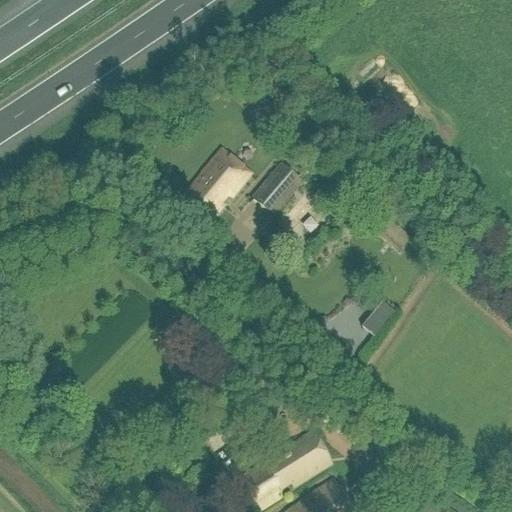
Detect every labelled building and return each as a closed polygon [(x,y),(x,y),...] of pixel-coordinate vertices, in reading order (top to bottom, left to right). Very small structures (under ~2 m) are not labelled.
[(221,152),(182,199),(211,222),(250,176),(221,152)] [(302,185),(280,166),(250,200),(272,220),(302,185)] [(315,223),(299,229),(305,246),(321,239),(315,223)] [(220,423),(198,438),(212,458),(234,443),(220,423)] [(260,511),(332,465),(312,433),(239,479),(260,511)] [(351,511),(331,483),(291,511),(351,511)]
